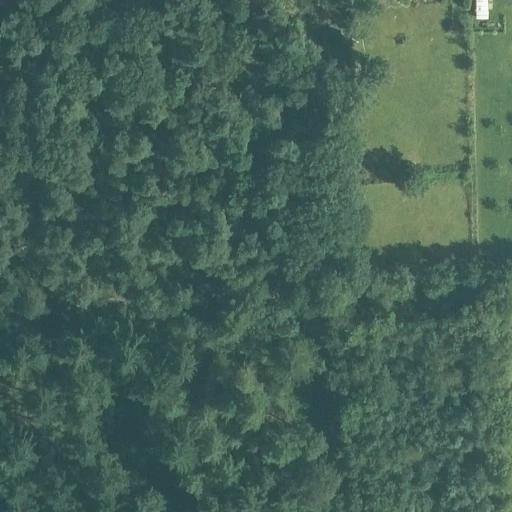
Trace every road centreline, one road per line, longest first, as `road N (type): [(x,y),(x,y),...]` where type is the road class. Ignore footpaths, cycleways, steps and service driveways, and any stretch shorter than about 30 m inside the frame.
road 1 (track): [(307,289),(0,311)]
road 2 (track): [(307,289),(304,109),(314,0)]
road 3 (track): [(314,511),(307,289)]
road 4 (track): [(511,279),(307,289)]
